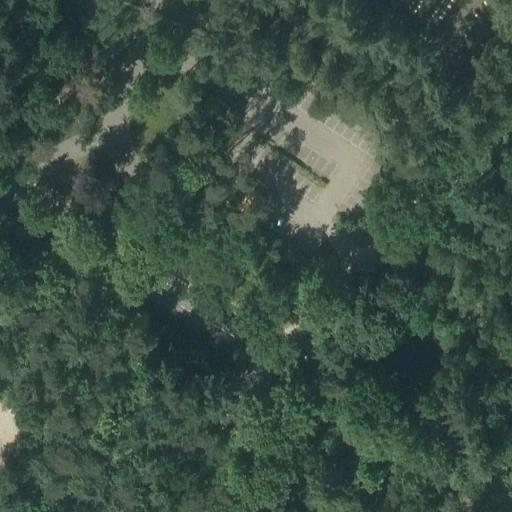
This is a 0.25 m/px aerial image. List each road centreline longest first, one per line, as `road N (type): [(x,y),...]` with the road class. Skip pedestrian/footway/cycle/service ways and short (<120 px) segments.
road 1 (secondary): [(511,489),(0,189)]
road 2 (track): [(438,195),(280,354)]
road 3 (track): [(143,511),(280,354)]
